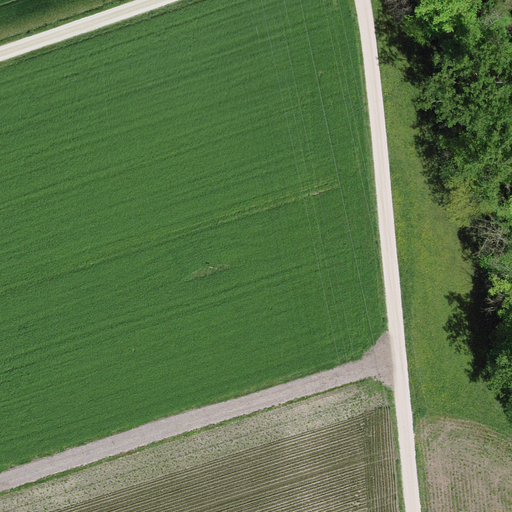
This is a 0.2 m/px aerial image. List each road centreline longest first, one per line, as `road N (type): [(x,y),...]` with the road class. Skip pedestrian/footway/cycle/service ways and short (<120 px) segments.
road 1 (track): [(375,0),(415,511)]
road 2 (track): [(0,56),(166,0)]
